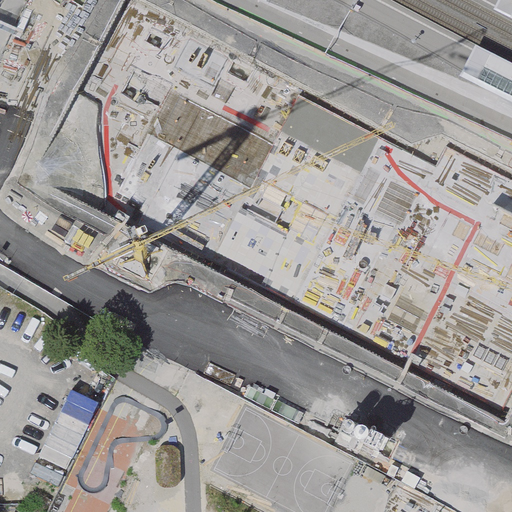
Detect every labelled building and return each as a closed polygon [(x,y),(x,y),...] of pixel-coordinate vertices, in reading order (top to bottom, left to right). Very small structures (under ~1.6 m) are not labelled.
[(340,184),(367,132),(257,75),(207,49),(202,46),(187,38),(174,31),(147,17),(112,0),(94,0),(56,73),(46,92),(10,162),(82,200),(114,216),(127,223),(141,230),(168,244),(196,259),(278,302),(296,268),(301,259),(315,231),(323,217),(337,190),(340,184)] [(511,0),(500,0),(496,9),(511,16),(511,0)] [(511,103),(511,66),(475,48),(460,77),(499,96),(511,103)] [(476,164),(429,139),(411,174),(408,180),(398,199),(394,208),(389,217),(387,221),(380,233),(363,268),(359,275),(356,282),(331,330),(395,363),(477,407),(492,414),(511,374),(511,182),(508,180),(476,164)] [(0,450),(45,467),(58,432),(0,411),(0,450)]
